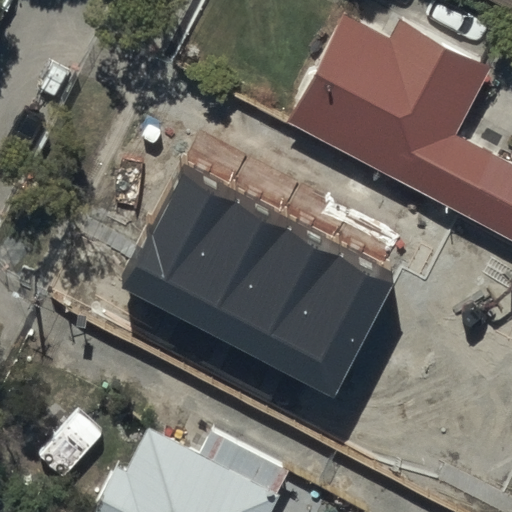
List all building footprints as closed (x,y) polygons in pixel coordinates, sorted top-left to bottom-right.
[(348,0),(335,0),(283,99),(511,219),(511,150),(443,114),(478,48),(393,3),(385,19),(348,0)] [(183,164),(120,285),(335,397),(398,275),(183,164)] [(511,252),(463,228),(450,253),(511,284),(511,252)] [(88,511),(268,511),(290,472),(215,432),(201,458),(148,430),(127,470),(114,464),(88,511)] [(388,478),(370,511),(456,511),(457,511),(388,478)]
